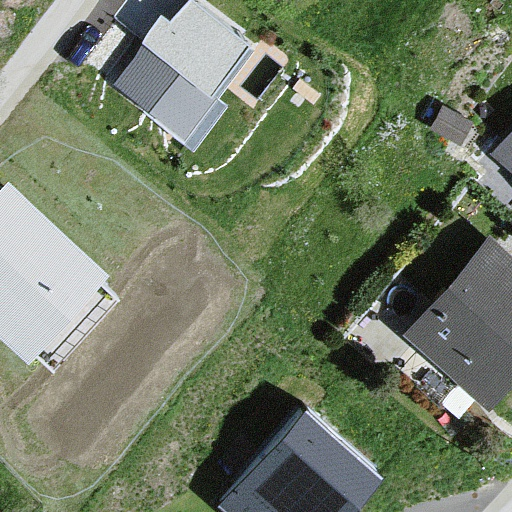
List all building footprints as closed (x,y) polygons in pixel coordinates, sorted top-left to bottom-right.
[(272,0),(179,0),(146,50),(210,93),(272,0)] [(511,135),(503,145),(511,152),(511,135)] [(0,326),(21,346),(101,261),(5,171),(0,175),(0,326)] [(511,229),(508,227),(432,325),(511,387),(511,229)] [(338,511),(381,466),(306,397),(217,494),(236,511),(338,511)]
